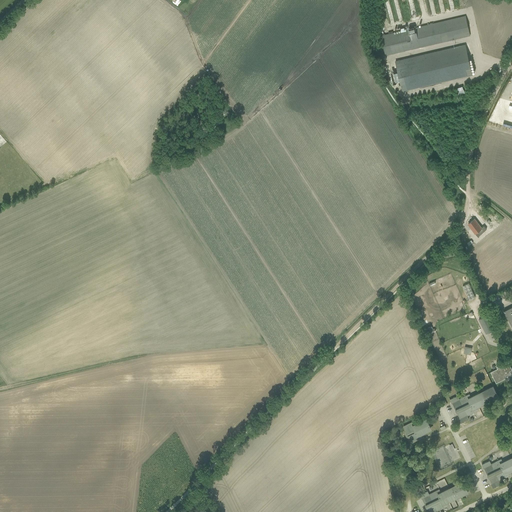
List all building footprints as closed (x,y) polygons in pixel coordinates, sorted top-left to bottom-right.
[(381,36),(386,56),(470,36),(465,16),(432,24),(432,23),(430,24),(381,36)] [(396,62),(403,91),(471,74),(465,46),(396,62)] [(475,233),(477,236),(486,229),(484,226),(482,227),(474,219),(468,224),(475,233)] [(463,286),(469,300),(475,297),(469,283),(463,286)] [(489,314),(478,319),(485,333),(496,328),(489,314)] [(465,346),(463,354),(471,355),(472,348),(465,346)] [(505,378),(509,385),(511,383),(511,368),(508,361),(496,366),(497,368),(490,372),(496,383),(505,378)] [(493,386),(467,398),(466,395),(459,399),(458,395),(450,399),(452,403),(460,418),(459,418),(461,423),(469,419),(468,416),(478,411),(476,408),(499,397),(493,386)] [(409,438),(411,443),(422,438),(421,435),(432,430),(427,418),(415,423),(414,421),(403,426),(405,431),(405,432),(405,433),(405,434),(406,435),(406,437),(407,437),(408,438),(409,438)] [(491,484),(493,488),(501,484),(499,481),(510,476),(508,473),(511,471),(511,456),(503,461),(502,459),(491,464),(490,460),(481,464),(483,469),(484,468),(492,483),(491,484)] [(438,511),(448,506),(446,503),(458,498),(456,495),(459,494),(459,496),(468,492),(463,482),(454,486),(455,487),(453,488),(452,486),(443,490),(441,492),(439,489),(429,494),(428,491),(420,495),(422,499),(428,511),(438,511)]
